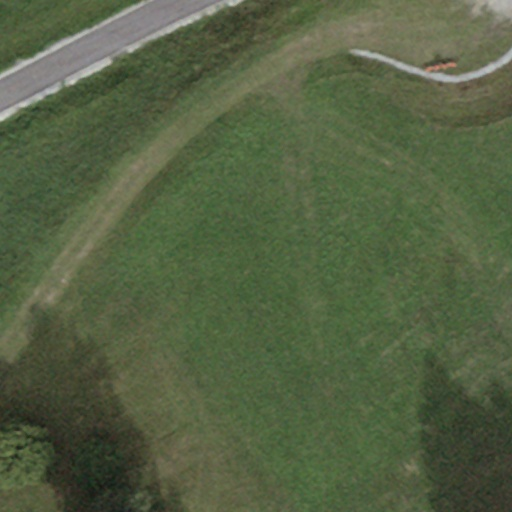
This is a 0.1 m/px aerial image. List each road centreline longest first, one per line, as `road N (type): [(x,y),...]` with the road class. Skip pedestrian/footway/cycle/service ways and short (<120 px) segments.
road 1 (track): [(485,0),(448,29),(319,48),(226,97),(139,178),(0,363)]
road 2 (track): [(0,93),(184,0)]
